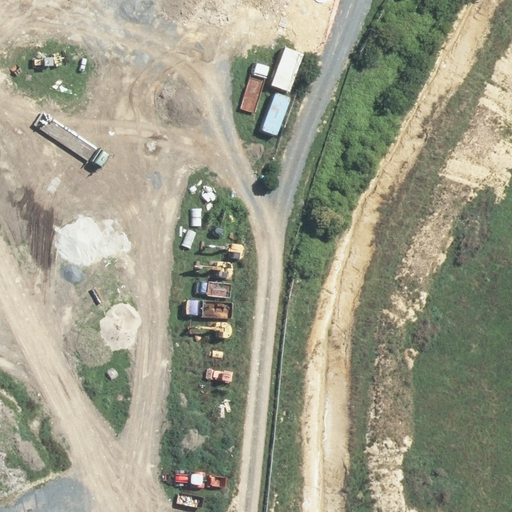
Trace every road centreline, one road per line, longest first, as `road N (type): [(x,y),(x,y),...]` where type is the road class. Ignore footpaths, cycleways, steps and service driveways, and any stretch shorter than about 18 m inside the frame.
road 1 (residential): [(34,511),(66,228)]
road 2 (unknown): [(511,134),(272,36)]
road 3 (residential): [(66,228),(102,0)]
